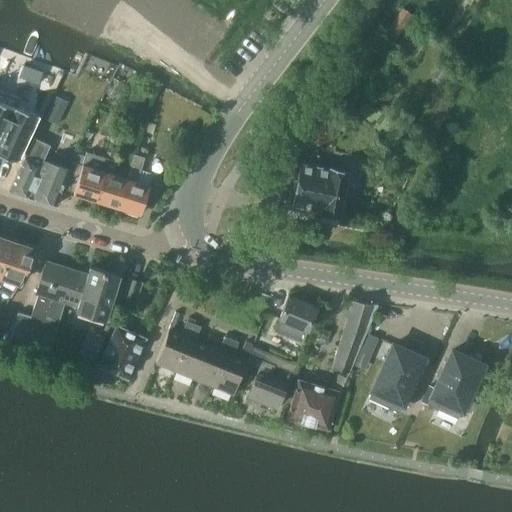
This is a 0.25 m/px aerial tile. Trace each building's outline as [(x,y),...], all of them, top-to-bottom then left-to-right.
[(386,33),(396,40),(413,14),(403,7),(386,33)] [(23,62),(19,74),(26,76),(30,65),(23,62)] [(30,65),(26,76),(34,79),(38,67),(30,65)] [(0,101),(0,135),(13,106),(0,101)] [(13,106),(0,135),(0,150),(18,156),(37,113),(13,106)] [(48,109),(44,118),(57,124),(61,115),(48,109)] [(308,135),(323,148),(344,125),(329,111),(308,135)] [(34,137),(9,189),(30,196),(44,158),(50,144),(34,137)] [(105,169),(95,200),(117,206),(127,175),(126,175),(115,172),(118,160),(116,160),(120,147),(112,145),(109,157),(105,169)] [(70,166),(62,188),(73,191),(73,193),(95,200),(105,169),(109,157),(87,150),(86,156),(75,152),(70,167),(70,166)] [(127,175),(117,206),(140,213),(141,208),(142,204),(144,205),(154,208),(160,190),(162,184),(154,182),(150,181),(153,174),(153,173),(152,173),(151,173),(141,169),(144,157),(134,154),(127,175)] [(44,158),(30,196),(56,203),(62,188),(70,166),(44,158)] [(320,211),(340,214),(348,171),(301,162),(293,204),(321,209),(320,211)] [(0,272),(16,243),(16,241),(8,238),(8,237),(0,233),(0,272)] [(0,291),(10,297),(19,282),(38,247),(24,242),(24,244),(16,241),(16,243),(0,272),(0,291)] [(18,312),(6,349),(46,362),(64,303),(69,305),(79,271),(46,261),(35,294),(37,295),(31,316),(18,312)] [(79,271),(69,305),(76,307),(75,310),(105,319),(112,321),(117,306),(110,304),(119,275),(90,266),(87,274),(79,271)] [(122,301),(134,305),(141,282),(129,278),(122,301)] [(274,330),(301,341),(316,306),(289,295),(274,330)] [(330,365),(347,371),(360,340),(364,331),(377,302),(352,299),(330,365)] [(168,328),(155,360),(174,368),(192,322),(194,319),(189,317),(182,333),(181,333),(173,330),(180,313),(176,311),(169,328),(168,328)] [(97,364),(127,377),(145,336),(115,322),(97,364)] [(192,322),(174,368),(194,376),(206,343),(195,338),(200,325),(192,322)] [(364,331),(360,340),(372,345),(375,336),(364,331)] [(91,333),(81,357),(93,362),(103,338),(91,333)] [(206,343),(194,376),(213,383),(231,337),(225,335),(219,348),(206,343)] [(231,337),(213,383),(232,391),(244,360),(245,359),(233,354),(238,340),(231,337)] [(251,344),(247,353),(262,359),(266,350),(251,344)] [(418,390),(410,387),(424,358),(393,344),(368,398),(399,412),(403,403),(410,406),(418,390)] [(266,349),(262,359),(274,364),(278,365),(282,356),(266,349)] [(426,406),(457,420),(483,364),(452,350),(435,387),(426,406)] [(245,359),(244,360),(259,366),(248,394),(276,406),(285,382),(269,376),(274,364),(262,359),(247,353),(245,359)] [(282,356),(278,365),(293,372),(296,362),(282,356)] [(297,376),(285,416),(327,427),(339,388),(342,389),(347,375),(339,372),(333,386),(301,377),(297,376)] [(429,385),(421,403),(426,406),(435,387),(429,385)]
